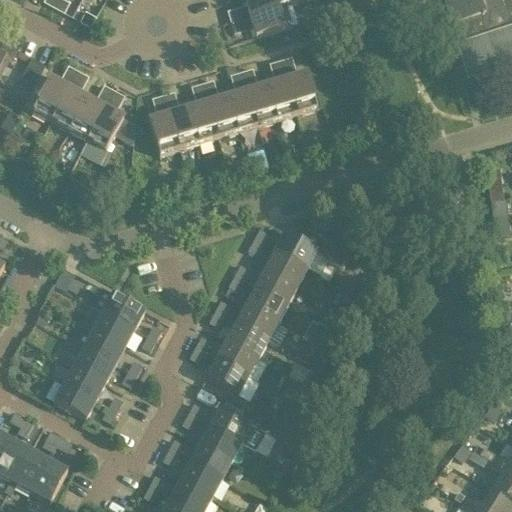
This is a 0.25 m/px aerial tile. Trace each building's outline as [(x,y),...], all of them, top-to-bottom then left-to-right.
[(52,11),(57,0),(56,0),(46,0),(43,6),(52,11)] [(71,0),(57,0),(52,11),(63,17),(72,1),(71,0)] [(230,26),(283,11),(279,0),(246,0),(241,2),(244,10),(226,15),(230,26)] [(511,0),(498,0),(511,45),(511,0)] [(283,11),(230,26),(233,37),(250,33),(253,41),(289,31),(283,11)] [(90,32),(96,21),(85,15),(79,25),(90,32)] [(334,47),(351,103),(374,96),(356,40),(334,47)] [(311,54),(328,110),(351,103),(334,47),(311,54)] [(291,61),(278,65),(294,120),(314,114),(304,78),(297,80),(291,61)] [(26,72),(40,79),(45,70),(31,63),(26,72)] [(274,125),(294,120),(278,65),(268,68),(274,87),(264,89),(274,125)] [(41,81),(24,111),(31,115),(49,125),(76,75),(67,70),(57,88),(48,82),(47,84),(41,81)] [(274,125),(264,89),(258,91),(252,73),(239,77),(255,131),(274,125)] [(67,135),(84,102),(79,99),(88,81),(76,75),(49,125),(67,135)] [(235,137),(255,131),(239,77),(229,79),(235,98),(225,101),(235,137)] [(235,137),(225,101),(218,103),(213,85),(200,88),(216,142),(235,137)] [(196,148),(216,142),(200,88),(190,91),(195,109),(186,112),(196,148)] [(85,144),(112,94),(103,90),(93,107),(84,102),(67,135),(85,144)] [(112,94),(85,144),(103,154),(112,139),(121,122),(115,119),(124,100),(112,94)] [(196,148),(186,112),(179,114),(174,96),(161,100),(177,154),(196,148)] [(157,160),(177,154),(161,100),(151,103),(157,121),(146,124),(157,160)] [(121,122),(112,139),(133,151),(134,129),(121,122)] [(503,203),(502,193),(488,195),(490,205),(503,203)] [(491,216),(506,214),(505,203),(490,205),(491,216)] [(253,245),(261,249),(268,238),(259,234),(253,245)] [(273,256),(306,274),(314,258),(339,272),(348,254),(326,242),(319,256),(283,237),(273,256)] [(255,261),(261,249),(253,245),(247,256),(255,261)] [(296,291),(306,274),(273,256),(263,274),(296,291)] [(233,281),(242,285),(248,274),(239,269),(233,281)] [(56,289),(77,297),(83,281),(62,273),(56,289)] [(286,309),(296,291),(263,274),(253,291),(286,309)] [(236,296),(242,285),(233,281),(227,291),(236,296)] [(101,317),(133,334),(143,316),(99,291),(89,309),(101,316),(101,317)] [(277,327),(286,309),(253,291),(244,309),(277,327)] [(347,294),(337,313),(351,320),(361,301),(347,294)] [(214,316),(223,321),(229,310),(220,305),(214,316)] [(267,345),(277,327),(244,309),(234,327),(267,345)] [(337,313),(328,330),(341,337),(351,320),(337,313)] [(217,332),(223,321),(214,316),(208,327),(217,332)] [(123,352),(133,334),(101,317),(91,335),(123,352)] [(257,363),(267,345),(234,327),(224,345),(257,363)] [(146,341),(155,346),(161,334),(152,329),(146,341)] [(114,370),(123,352),(91,335),(81,353),(114,370)] [(149,356),(155,346),(146,341),(140,351),(149,356)] [(195,352),(203,357),(209,346),(201,341),(195,352)] [(247,381),(257,363),(224,345),(214,363),(247,381)] [(322,376),(333,359),(329,357),(329,356),(314,347),(303,365),(322,376)] [(197,367),(203,357),(195,352),(189,363),(197,367)] [(104,388),(114,370),(81,353),(72,371),(104,388)] [(237,400),(247,381),(214,363),(204,382),(237,400)] [(126,377),(135,382),(141,370),(132,365),(126,377)] [(282,398),(296,403),(308,372),(294,367),(282,398)] [(94,406),(104,388),(72,371),(62,389),(94,406)] [(311,376),(305,389),(312,393),(318,380),(311,376)] [(130,392),(135,382),(126,377),(121,388),(130,392)] [(84,425),(94,406),(62,389),(52,407),(84,425)] [(107,413),(116,418),(122,406),(113,401),(107,413)] [(196,424),(202,413),(193,408),(187,419),(196,424)] [(208,430),(207,430),(240,448),(240,447),(249,452),(255,455),(265,436),(250,428),(250,429),(229,418),(218,412),(208,430)] [(111,427),(116,418),(107,413),(102,423),(111,427)] [(19,431),(24,422),(13,417),(9,425),(19,431)] [(196,424),(187,419),(181,430),(190,435),(196,424)] [(24,422),(19,431),(20,431),(17,437),(27,443),(31,437),(36,429),(24,422)] [(240,448),(207,430),(198,448),(230,466),(240,448)] [(55,450),(60,442),(49,436),(44,445),(55,450)] [(0,465),(11,445),(0,438),(0,465)] [(60,442),(55,450),(67,456),(72,448),(60,442)] [(167,455),(176,460),(182,449),(173,444),(167,455)] [(0,480),(12,487),(29,455),(11,445),(0,465),(0,480)] [(220,484),(230,466),(198,448),(188,466),(220,484)] [(511,459),(507,468),(482,453),(478,459),(479,460),(479,461),(511,480),(511,459)] [(30,497),(47,464),(29,455),(12,487),(30,497)] [(170,471),(176,460),(167,455),(161,466),(170,471)] [(47,464),(30,497),(48,507),(66,475),(47,464)] [(511,480),(487,465),(482,472),(498,482),(490,495),(489,495),(511,508),(511,480)] [(210,502),(220,484),(188,466),(178,484),(210,502)] [(148,491),(157,496),(163,484),(154,480),(148,491)] [(186,511),(204,511),(210,502),(178,484),(168,502),(186,511)] [(151,507),(157,496),(148,491),(142,502),(151,507)] [(466,499),(462,506),(472,511),(511,511),(511,508),(489,495),(490,495),(486,492),(478,506),(466,499)] [(186,511),(168,502),(163,511),(186,511)]
